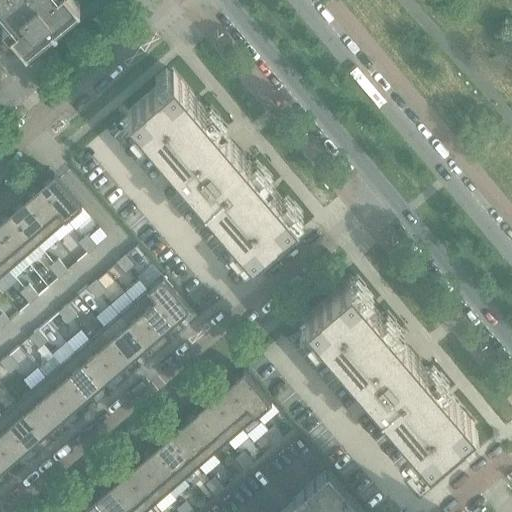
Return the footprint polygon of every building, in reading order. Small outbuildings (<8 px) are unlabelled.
[(0,0),(0,24),(2,27),(0,28),(0,45),(9,56),(22,45),(25,50),(27,48),(26,47),(48,29),(56,22),(77,5),(78,6),(79,4),(75,0),(0,0)] [(172,71),(127,110),(251,255),(297,216),(248,159),(243,164),(216,132),(221,127),(172,71)] [(81,205),(53,172),(39,185),(67,217),(81,205)] [(67,217),(39,185),(24,197),(52,230),(67,217)] [(52,230),(24,197),(9,210),(37,243),(52,230)] [(37,243),(9,210),(0,218),(0,228),(23,255),(37,243)] [(23,255),(0,228),(0,258),(8,268),(23,255)] [(97,244),(87,233),(82,237),(92,249),(97,245),(97,244)] [(92,249),(82,237),(78,241),(87,252),(88,253),(92,249)] [(135,265),(125,254),(125,253),(120,257),(130,269),(135,265)] [(130,269),(120,257),(116,261),(126,272),(130,269)] [(67,269),(58,258),(53,262),(63,274),(68,270),(67,269)] [(63,274),(53,262),(49,266),(58,277),(59,278),(63,274)] [(190,307),(162,274),(147,287),(175,320),(190,307)] [(349,277),(304,316),(428,461),(473,422),(425,365),(420,370),(392,338),(398,333),(349,277)] [(106,290),(96,278),(91,282),(101,293),(106,290)] [(101,293),(91,282),(87,286),(97,297),(101,293)] [(38,294),(29,283),(24,287),(34,299),(39,295),(38,294)] [(34,299),(24,287),(20,291),(29,302),(29,303),(34,299)] [(175,320),(147,287),(132,300),(160,332),(175,320)] [(160,332),(132,300),(118,312),(146,345),(160,332)] [(77,315),(67,303),(62,307),(72,319),(77,315)] [(72,319),(62,307),(58,311),(67,322),(72,319)] [(9,319),(0,308),(0,317),(5,324),(9,320),(9,319)] [(146,345),(118,312),(103,325),(131,357),(146,345)] [(131,357),(103,325),(89,337),(117,370),(131,357)] [(48,340),(38,328),(33,332),(43,343),(48,340)] [(43,343),(33,332),(28,336),(29,336),(38,347),(43,343)] [(117,370),(89,337),(74,350),(102,382),(117,370)] [(102,382),(74,350),(59,362),(87,395),(102,382)] [(18,365),(9,353),(4,357),(14,368),(18,365)] [(14,368),(4,357),(0,360),(0,361),(9,372),(14,368)] [(87,395),(59,362),(45,375),(73,407),(87,395)] [(271,401),(243,368),(229,380),(257,413),(271,401)] [(73,407),(45,375),(30,387),(58,420),(73,407)] [(257,413),(229,380),(215,393),(243,425),(257,413)] [(58,420),(30,387),(16,400),(44,433),(58,420)] [(243,425),(215,393),(200,405),(228,438),(243,425)] [(44,433),(16,400),(1,413),(29,445),(44,433)] [(228,438),(200,405),(185,418),(213,450),(228,438)] [(29,445),(1,413),(0,413),(0,441),(14,458),(29,445)] [(213,450),(185,418),(171,430),(199,463),(213,450)] [(283,437),(273,425),(268,429),(278,440),(283,437)] [(278,440),(268,429),(264,433),(274,444),(278,440)] [(199,463),(171,430),(156,443),(184,476),(199,463)] [(0,469),(14,458),(0,441),(0,469)] [(184,476),(156,443),(141,455),(169,488),(184,476)] [(254,461),(244,450),(239,454),(249,465),(254,461)] [(249,465),(239,454),(234,458),(244,469),(249,465)] [(169,488),(141,455),(127,468),(155,501),(169,488)] [(366,511),(327,466),(273,511),(366,511)] [(141,511),(155,501),(127,468),(112,481),(138,511),(141,511)] [(224,487),(214,475),(210,479),(220,490),(224,487)] [(220,490),(210,479),(205,483),(215,494),(220,490)] [(138,511),(112,481),(97,493),(113,511),(138,511)] [(113,511),(97,493),(82,506),(87,511),(113,511)] [(194,511),(195,511),(185,500),(180,504),(187,511),(194,511)]
